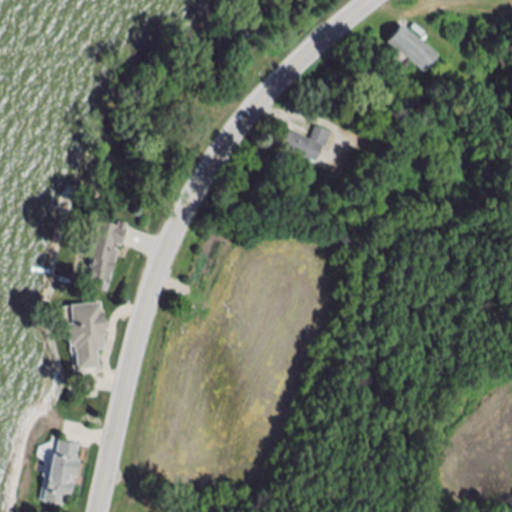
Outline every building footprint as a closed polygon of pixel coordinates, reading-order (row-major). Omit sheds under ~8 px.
[(440,58),(425,76),(388,47),(402,29),(440,58)] [(261,41),(241,42),(241,31),(261,30),(261,41)] [(397,65),(396,65),(394,64),(393,63),(393,62),(392,60),(393,58),(394,57),(395,56),(396,56),(398,56),(399,56),(401,57),(402,58),(402,60),(402,61),(401,63),(400,64),(399,65),(397,65)] [(323,149),(317,166),(308,162),(306,167),(300,164),(302,160),(282,152),(289,135),(311,144),(317,129),(333,136),(327,151),(323,149)] [(128,228),(122,249),(117,248),(115,253),(118,254),(107,295),(95,292),(97,287),(89,285),(92,273),(90,272),(93,262),(87,260),(97,224),(118,230),(119,225),(128,228)] [(106,339),(103,339),(105,353),(97,353),(99,372),(78,374),(77,356),(75,356),(74,350),(71,351),(68,329),(67,329),(65,311),(101,307),(102,316),(104,316),(106,339)] [(79,448),(76,465),(78,465),(75,482),(72,482),(72,485),(74,485),(72,500),(70,500),(69,503),(65,502),(64,509),(44,506),(54,460),(56,460),(59,445),(79,448)]
